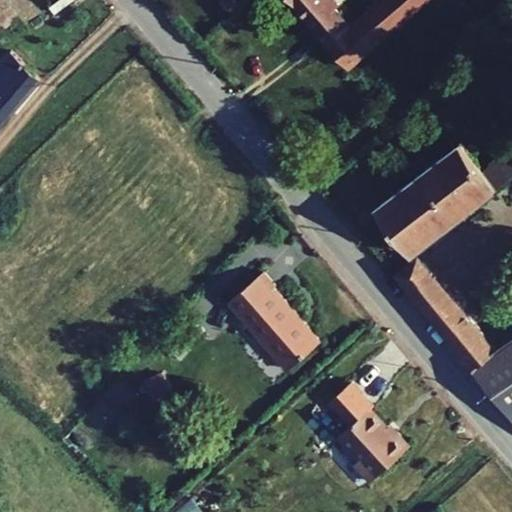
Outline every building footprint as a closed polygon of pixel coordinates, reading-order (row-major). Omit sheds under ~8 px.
[(291,0),(346,65),(418,0),(372,0),(347,23),(332,4),(335,2),(332,0),(291,0)] [(0,117),(31,80),(3,50),(0,52),(0,117)] [(377,203),(415,250),(511,174),(511,145),(496,158),(472,129),(377,203)] [(394,271),(412,292),(437,272),(420,252),(394,271)] [(285,368),(318,340),(271,286),(273,284),(261,270),(226,299),(285,368)] [(412,292),(425,308),(450,288),(437,272),(412,292)] [(425,308),(511,415),(511,334),(497,344),(450,288),(425,308)] [(349,381),(328,399),(349,423),(336,434),(357,458),(352,463),(367,480),(406,446),(394,432),(390,435),(367,409),(371,405),(349,381)] [(203,511),(191,498),(175,511),(203,511)]
